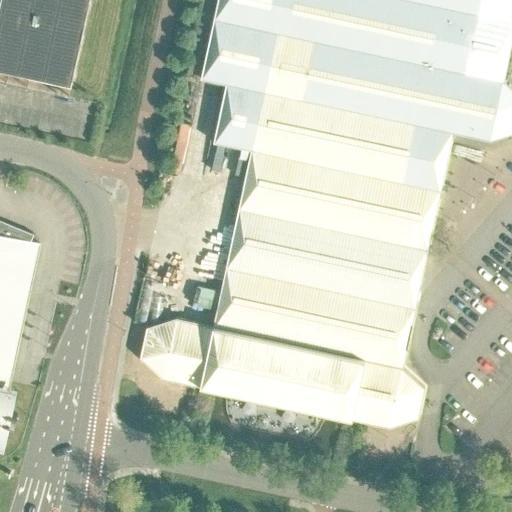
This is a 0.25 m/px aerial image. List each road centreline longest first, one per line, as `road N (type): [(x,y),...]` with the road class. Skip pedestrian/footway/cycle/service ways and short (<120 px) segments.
road 1 (unclassified): [(414,511),(62,439)]
road 2 (unclassified): [(89,324),(105,231),(94,201),(59,162),(0,147)]
